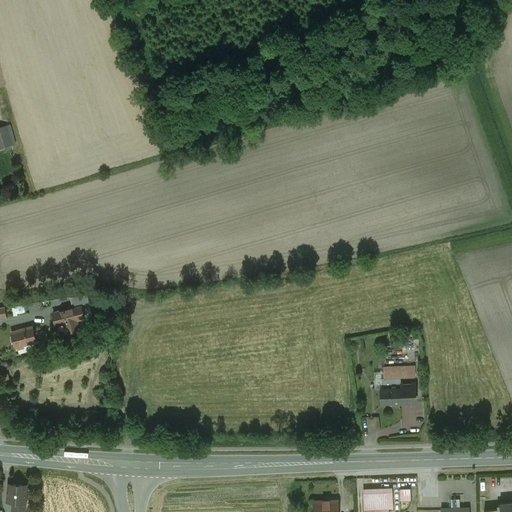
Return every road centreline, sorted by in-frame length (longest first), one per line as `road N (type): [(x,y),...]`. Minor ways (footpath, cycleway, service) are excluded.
road 1 (secondary): [(132,464),(511,456)]
road 2 (secondary): [(0,454),(132,464)]
